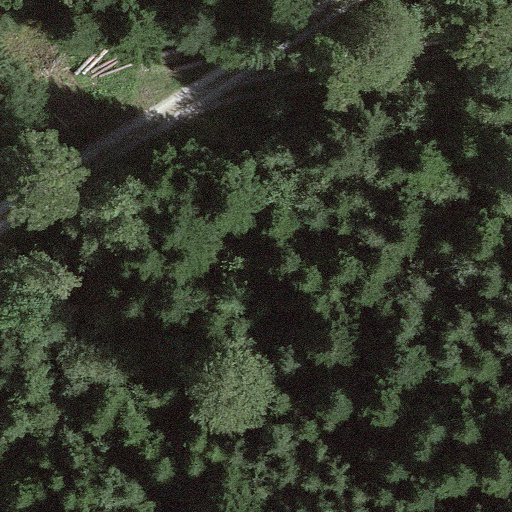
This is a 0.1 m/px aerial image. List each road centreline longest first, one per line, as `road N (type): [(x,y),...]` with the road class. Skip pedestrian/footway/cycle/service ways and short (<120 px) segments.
road 1 (track): [(0,219),(339,0)]
road 2 (track): [(195,93),(511,24)]
